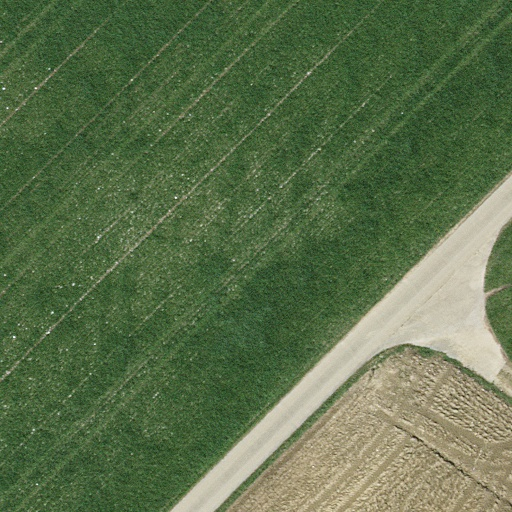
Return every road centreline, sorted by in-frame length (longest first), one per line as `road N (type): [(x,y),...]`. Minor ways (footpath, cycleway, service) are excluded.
road 1 (track): [(511,203),(205,511)]
road 2 (track): [(413,302),(511,383)]
